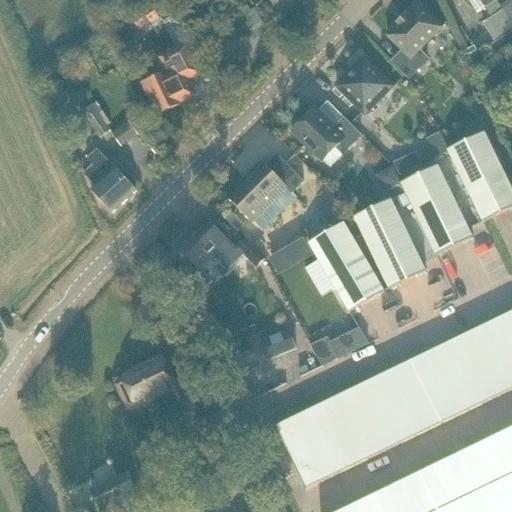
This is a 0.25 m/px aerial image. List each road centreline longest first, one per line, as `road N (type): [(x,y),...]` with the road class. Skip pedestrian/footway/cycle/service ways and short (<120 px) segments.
road 1 (tertiary): [(0,390),(122,241),(369,0)]
road 2 (unclassified): [(511,298),(278,408)]
road 3 (unclassified): [(511,413),(327,501)]
